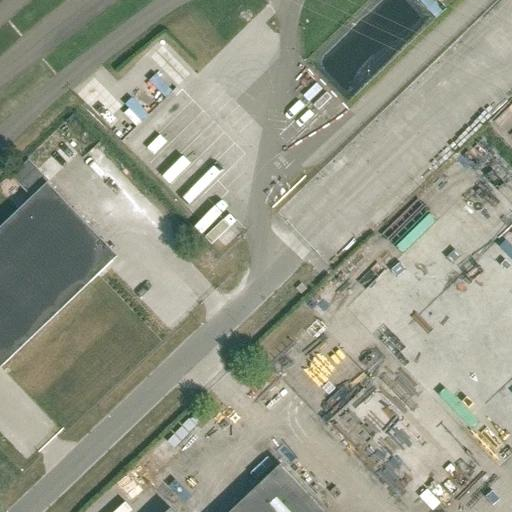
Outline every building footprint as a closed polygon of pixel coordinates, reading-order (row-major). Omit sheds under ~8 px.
[(432,0),(427,5),(444,23),(452,15),(438,0),(432,0)] [(131,125),(197,58),(170,32),(146,56),(138,49),(97,91),(131,125)] [(321,139),(345,117),(317,87),(280,121),(290,131),(302,120),(321,139)] [(48,183),(50,181),(29,159),(12,176),(32,197),(0,228),(0,365),(1,367),(117,256),(107,244),(48,183)] [(86,196),(93,189),(67,161),(59,168),(86,196)] [(364,193),(317,232),(331,249),(378,210),(364,193)] [(450,460),(358,360),(312,402),(324,414),(335,403),(416,491),(450,460)] [(327,511),(281,463),(229,511),(174,511),(170,508),(166,511),(327,511)]
